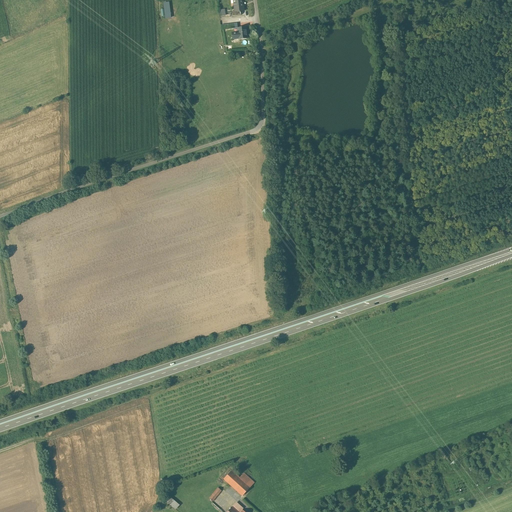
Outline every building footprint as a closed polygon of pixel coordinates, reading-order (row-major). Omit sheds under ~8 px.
[(243,0),(233,0),(234,11),(241,11),(244,10),(243,0)] [(246,27),(237,28),(238,33),(232,33),(233,39),(247,38),(246,27)] [(182,128),(172,130),(174,140),(184,137),(182,128)] [(250,487),(231,471),(223,479),(242,496),(250,487)] [(218,488),(209,498),(212,501),(221,491),(218,488)] [(168,496),(164,501),(174,509),(178,505),(168,496)]
